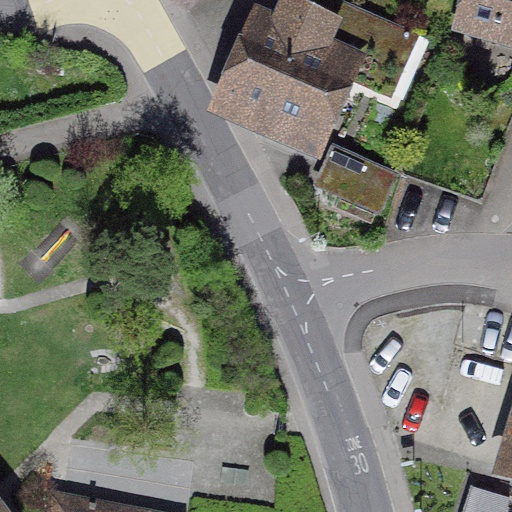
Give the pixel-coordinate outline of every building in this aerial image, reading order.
[(511,0),(460,0),(450,39),(511,55),(511,0)] [(211,123),(320,170),(362,72),(336,60),(345,41),(286,15),(278,34),(254,24),(211,123)] [(320,200),(379,225),(395,187),(336,162),(320,200)] [(511,403),(492,476),(511,481),(511,403)] [(505,511),(509,500),(472,489),(465,511),(505,511)] [(139,511),(54,496),(53,511),(139,511)]
